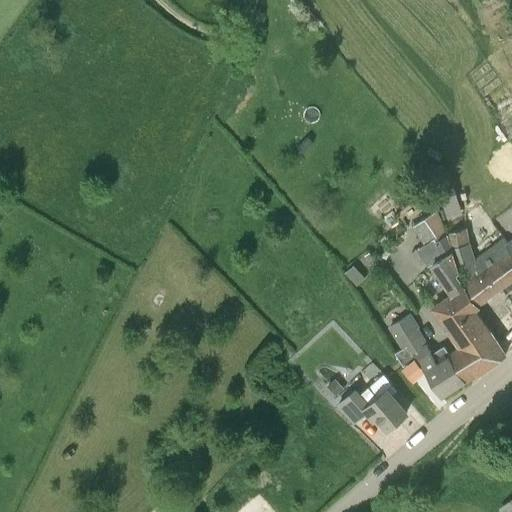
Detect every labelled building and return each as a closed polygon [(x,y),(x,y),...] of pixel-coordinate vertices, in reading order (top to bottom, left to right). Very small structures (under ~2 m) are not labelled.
[(296,148),(302,154),(313,142),(307,136),(296,148)] [(468,314),(475,310),(472,306),(477,302),(467,281),(451,230),(448,231),(437,209),(412,226),(424,244),(416,250),(427,266),(430,264),(450,294),(447,297),(448,298),(457,312),(463,308),(468,314)] [(468,226),(451,230),(467,281),(477,302),(511,277),(511,252),(507,245),(510,243),(509,241),(499,229),(472,250),(470,241),(468,226)] [(381,265),(370,251),(365,255),(376,269),(381,265)] [(358,261),(348,270),(359,284),(370,276),(358,261)] [(475,309),(475,310),(468,314),(463,308),(457,312),(448,298),(434,306),(460,346),(461,346),(488,329),(475,309)] [(404,368),(416,359),(416,360),(417,359),(424,369),(442,396),(467,379),(451,354),(450,355),(445,346),(433,354),(427,344),(418,329),(420,328),(411,314),(389,328),(402,350),(395,355),(404,368)] [(461,346),(460,346),(477,372),(505,354),(488,329),(461,346)] [(413,379),(424,369),(417,359),(416,360),(405,369),(413,379)] [(335,377),(326,386),(334,395),(343,387),(335,377)] [(407,411),(394,396),(387,388),(378,396),(369,386),(359,394),(355,389),(338,404),(354,422),(367,411),(374,420),(377,417),(387,428),(407,411)] [(511,511),(511,502),(503,510),(504,511),(511,511)]
